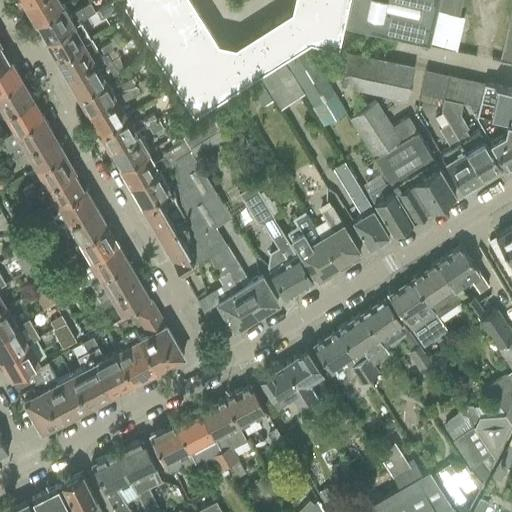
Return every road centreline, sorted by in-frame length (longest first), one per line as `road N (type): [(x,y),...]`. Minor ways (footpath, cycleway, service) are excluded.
road 1 (residential): [(219,372),(6,0)]
road 2 (residential): [(219,372),(511,195)]
road 3 (residential): [(39,463),(219,372)]
